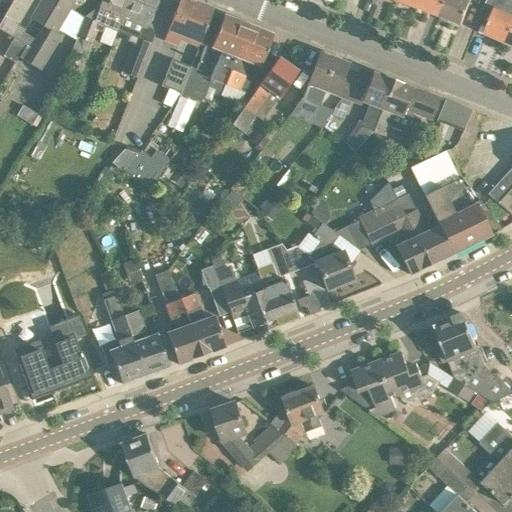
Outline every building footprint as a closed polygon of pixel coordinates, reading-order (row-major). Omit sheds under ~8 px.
[(31,0),(13,0),(10,6),(0,22),(0,31),(9,37),(10,36),(14,38),(10,44),(22,52),(26,46),(30,48),(35,40),(23,33),(25,29),(17,25),(31,0)] [(26,46),(22,52),(19,57),(40,71),(62,33),(57,30),(75,0),(76,0),(83,2),(83,0),(58,0),(43,27),(35,40),(30,48),(26,46)] [(58,0),(41,0),(30,20),(43,27),(58,0)] [(104,27),(117,32),(129,0),(100,0),(98,6),(99,7),(93,21),(85,18),(72,51),(87,57),(97,31),(102,33),(104,27)] [(132,45),(135,37),(142,40),(158,0),(129,0),(117,32),(129,37),(127,43),(132,45)] [(182,0),(179,0),(179,2),(164,40),(177,45),(179,40),(198,47),(199,46),(200,44),(212,12),(182,0)] [(395,0),(396,0),(417,9),(420,0),(395,0)] [(420,0),(417,9),(439,17),(445,0),(420,0)] [(445,0),(439,17),(461,26),(471,0),(470,0),(445,0)] [(484,34),(506,44),(511,29),(511,0),(488,0),(478,24),(487,28),(484,34)] [(0,22),(10,6),(0,2),(0,22)] [(195,70),(190,68),(180,94),(209,105),(219,91),(222,92),(224,86),(248,26),(223,16),(211,48),(200,44),(199,46),(203,47),(195,70)] [(248,26),(224,86),(239,92),(245,77),(244,76),(249,63),(260,67),(272,35),(248,26)] [(136,79),(150,43),(142,40),(135,37),(132,45),(121,73),(136,79)] [(325,92),(342,99),(347,101),(358,74),(357,74),(355,77),(344,73),(348,64),(320,53),(307,85),(302,100),(319,107),(325,92)] [(243,134),(255,116),(271,93),(278,98),(297,72),(278,59),(231,126),(243,134)] [(180,94),(190,68),(172,61),(162,87),(180,94)] [(358,74),(347,101),(347,102),(359,107),(361,102),(369,106),(363,123),(358,121),(356,126),(344,143),(354,152),(372,133),(392,81),(372,73),(370,79),(358,74)] [(412,111),(436,121),(444,101),(420,92),(392,81),(372,133),(384,137),(388,126),(404,133),(412,111)] [(0,118),(9,109),(1,101),(0,101),(0,118)] [(470,111),(444,101),(436,121),(462,131),(470,111)] [(277,131),(266,123),(252,142),(263,150),(277,131)] [(152,135),(138,154),(125,173),(148,190),(175,152),(152,135)] [(109,164),(124,175),(138,154),(124,148),(113,159),(109,164)] [(423,197),(438,226),(452,254),(502,230),(488,212),(473,220),(468,210),(473,207),(466,193),(471,190),(462,178),(457,180),(444,152),(410,169),(424,196),(423,197)] [(511,167),(487,195),(497,204),(511,216),(511,167)] [(298,176),(289,169),(275,187),(284,194),(298,176)] [(409,275),(429,266),(397,200),(388,182),(367,203),(371,210),(357,217),(371,246),(391,236),(396,247),(409,275)] [(408,194),(397,200),(429,266),(452,254),(438,226),(426,232),(408,194)] [(338,236),(321,224),(309,215),(304,222),(316,231),(312,237),(318,242),(307,256),(296,248),(286,252),(292,261),(296,271),(316,264),(327,291),(353,280),(342,252),(332,245),(338,236)] [(257,270),(262,284),(275,320),(280,318),(283,325),(299,319),(286,284),(287,284),(286,281),(284,281),(283,277),(296,271),(292,261),(286,252),(280,246),(266,251),(271,264),(257,270)] [(153,276),(164,305),(169,318),(172,317),(176,331),(166,334),(177,365),(199,356),(179,300),(168,270),(153,276)] [(252,328),(275,320),(262,284),(249,288),(239,292),(235,281),(231,283),(227,270),(216,274),(220,284),(237,334),(238,334),(233,319),(247,314),(252,328)] [(221,339),(237,334),(220,284),(202,291),(204,298),(210,296),(217,315),(202,321),(199,311),(202,310),(198,300),(195,294),(179,300),(199,356),(224,347),(221,339)] [(111,322),(124,318),(123,316),(116,296),(103,301),(111,322)] [(317,310),(312,297),(299,302),(304,316),(308,315),(308,314),(317,310)] [(124,318),(128,331),(144,376),(168,368),(156,335),(146,338),(141,325),(143,324),(138,311),(123,316),(124,318)] [(484,365),(463,314),(433,326),(441,345),(435,347),(442,364),(448,361),(455,378),(493,403),(511,394),(511,391),(510,390),(511,387),(511,373),(501,363),(492,373),(484,365)] [(88,375),(81,357),(75,340),(85,336),(78,316),(46,327),(50,336),(43,339),(45,344),(15,356),(23,378),(31,401),(80,383),(78,379),(88,375)] [(121,385),(144,376),(128,331),(116,336),(118,342),(101,348),(107,366),(113,364),(121,385)] [(403,354),(377,364),(384,382),(393,378),(399,394),(402,402),(414,407),(416,407),(418,401),(432,397),(440,383),(428,375),(422,377),(418,368),(409,372),(403,354)] [(397,411),(391,397),(399,394),(393,378),(384,382),(377,364),(352,373),(356,385),(340,390),(378,418),(397,411)] [(455,379),(448,390),(468,402),(475,392),(455,379)] [(0,380),(0,412),(10,408),(0,380)] [(272,425),(273,426),(297,445),(306,432),(302,421),(318,416),(324,413),(315,387),(296,394),(295,391),(286,395),(288,398),(283,399),(286,407),(272,425)] [(248,470),(258,461),(248,450),(237,437),(247,434),(237,403),(213,411),(223,442),(248,470)] [(299,446),(297,445),(273,426),(255,442),(266,454),(268,452),(279,464),(299,446)] [(480,444),(491,454),(500,463),(511,474),(511,450),(510,453),(489,434),(480,444)] [(192,511),(202,501),(172,479),(161,470),(148,435),(144,437),(142,435),(137,437),(136,440),(123,445),(135,478),(180,511),(192,511)] [(437,459),(475,494),(483,485),(505,506),(511,497),(511,474),(500,463),(482,483),(445,449),(437,459)] [(428,468),(459,496),(443,511),(476,511),(466,503),(475,494),(437,459),(428,468)] [(131,511),(123,488),(122,485),(90,497),(94,511),(131,511)]
